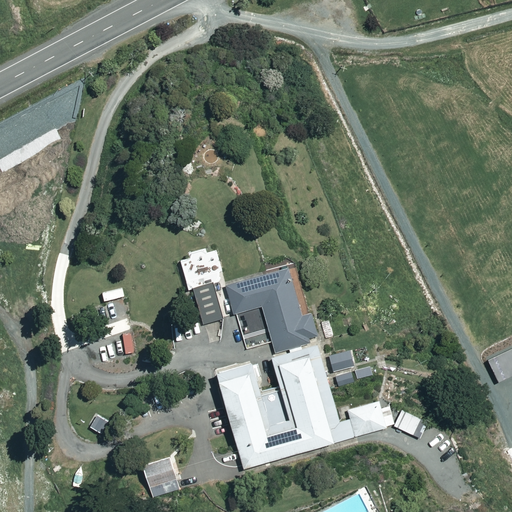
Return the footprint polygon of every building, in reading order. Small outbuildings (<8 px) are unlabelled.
[(348,417),(337,421),(313,340),(308,342),(307,336),(315,334),(294,264),(224,284),(232,312),(260,304),(274,351),(267,353),(286,417),(266,423),(247,358),(212,369),(241,468),(392,423),(387,404),(378,407),(375,399),(346,407),(348,417)] [(223,317),(212,281),(191,287),(202,323),(223,317)] [(352,364),(348,348),(327,353),(331,370),(352,364)] [(350,370),(333,375),(336,388),(354,383),(350,370)] [(427,421),(400,408),(392,424),(419,437),(427,421)] [(178,487),(165,452),(139,462),(152,497),(178,487)]
